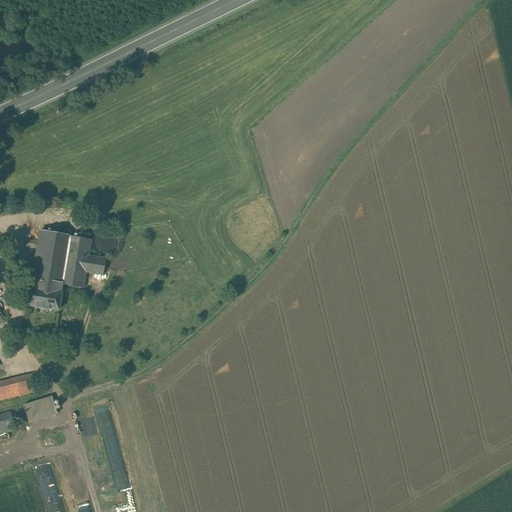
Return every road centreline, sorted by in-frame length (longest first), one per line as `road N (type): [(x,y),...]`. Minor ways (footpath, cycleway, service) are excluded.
road 1 (track): [(62,397),(144,371),(230,303),(347,150),(478,0)]
road 2 (secondary): [(240,0),(0,112)]
road 3 (track): [(97,511),(62,397),(34,367)]
